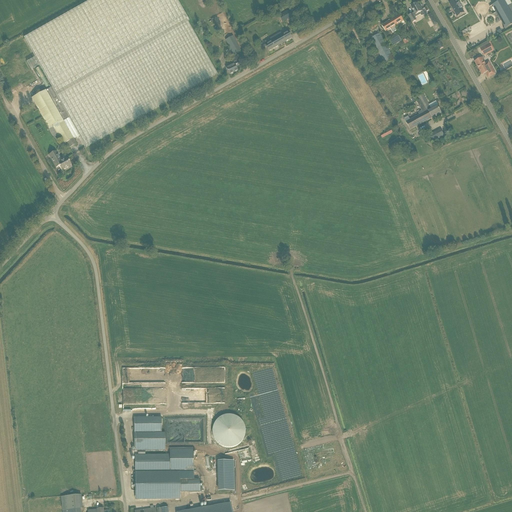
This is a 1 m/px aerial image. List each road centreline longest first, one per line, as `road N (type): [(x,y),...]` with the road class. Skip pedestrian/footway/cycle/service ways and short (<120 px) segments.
road 1 (unclassified): [(61,202),(138,134),(375,0)]
road 2 (unclassified): [(126,511),(95,269),(49,214)]
road 3 (unclassified): [(511,149),(428,0)]
road 4 (track): [(463,382),(341,437)]
road 5 (track): [(351,472),(232,500)]
